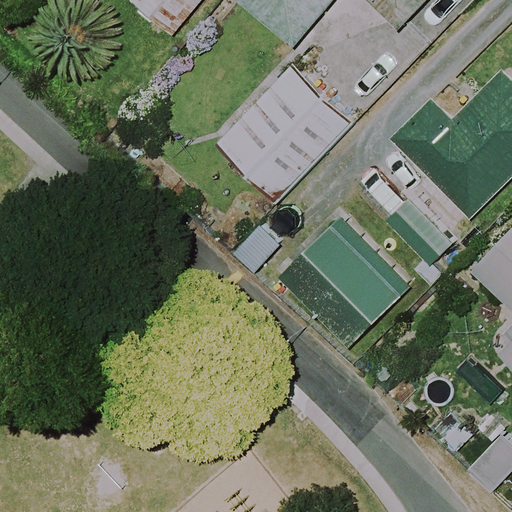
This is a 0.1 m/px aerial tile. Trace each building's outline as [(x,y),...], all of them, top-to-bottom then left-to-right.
[(203,0),(133,0),(133,1),(174,36),(203,0)] [(429,0),(242,0),(294,47),(337,0),(369,0),(402,30),(429,0)] [(355,124),(295,66),(219,145),(279,203),(355,124)] [(511,180),(511,79),(506,74),(461,120),(444,103),(401,147),(475,219),(511,180)] [(456,244),(408,194),(384,216),(433,267),(456,244)] [(362,254),(333,226),(281,278),(352,348),(404,295),(362,254)] [(511,231),(475,269),(511,306),(511,337),(494,356),(511,373),(511,231)] [(0,292),(18,275),(0,257),(0,292)]
